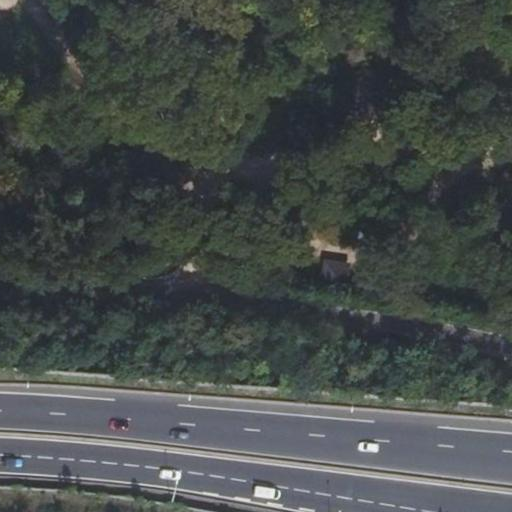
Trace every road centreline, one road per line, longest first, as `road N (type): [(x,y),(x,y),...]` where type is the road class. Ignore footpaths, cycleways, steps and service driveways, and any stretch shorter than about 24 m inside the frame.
road 1 (motorway): [(511,455),(0,407)]
road 2 (motorway): [(0,454),(448,511)]
